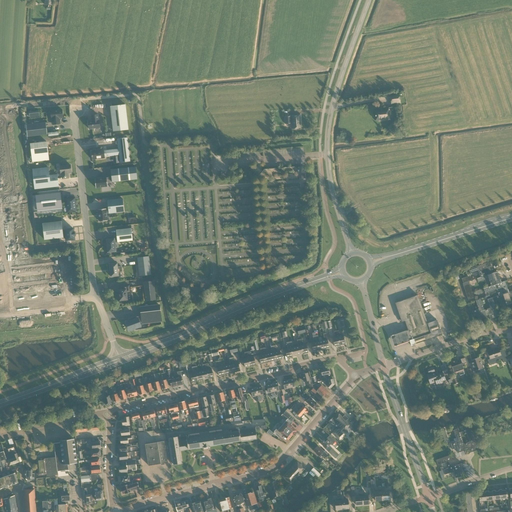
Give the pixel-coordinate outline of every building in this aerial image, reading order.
[(390,96),(391,104),(400,103),(399,94),(390,96)] [(110,106),(113,131),(128,130),(125,105),(110,106)] [(381,110),(374,111),(376,120),(379,121),(390,120),(388,108),(381,109),(381,110)] [(63,118),(62,110),(51,111),(52,119),(53,119),(53,125),(60,124),(59,118),(63,118)] [(88,122),(88,123),(88,124),(88,125),(89,126),(89,129),(92,129),(93,129),(94,129),(95,128),(100,128),(99,121),(98,115),(92,116),(92,121),(88,122)] [(300,123),(301,123),(300,115),(285,116),(285,124),(291,124),(292,127),(292,129),(301,128),(300,123)] [(47,135),(46,125),(46,123),(26,125),(27,137),(47,135)] [(106,152),(104,153),(103,150),(92,151),(92,155),(92,156),(93,161),(93,160),(104,158),(104,157),(119,155),(120,163),(130,162),(127,138),(117,139),(118,149),(106,150),(106,152)] [(31,144),(33,162),(49,160),(47,142),(31,144)] [(56,146),(54,146),(54,150),(57,150),(57,155),(62,155),(62,151),(69,150),(68,142),(64,143),(64,142),(60,143),(56,144),(56,146)] [(257,178),(263,171),(256,164),(252,168),(256,172),(253,175),(257,178)] [(67,173),(71,173),(70,165),(60,166),(61,174),(62,174),(63,179),(69,178),(68,175),(67,173)] [(32,169),(35,189),(59,186),(57,174),(49,175),(48,167),(32,169)] [(112,182),(137,179),(136,167),(111,170),(112,177),(95,179),(96,188),(108,187),(107,182),(112,182)] [(2,176),(0,175),(0,181),(6,181),(5,176),(9,175),(8,172),(2,173),(2,176)] [(6,181),(0,181),(0,187),(4,187),(4,190),(10,189),(10,186),(6,186),(6,181)] [(5,195),(0,196),(0,201),(8,201),(8,195),(11,195),(11,192),(5,192),(5,195)] [(37,210),(62,207),(61,192),(36,195),(37,210)] [(76,211),(75,198),(66,199),(67,212),(76,211)] [(100,222),(108,221),(107,213),(109,213),(124,211),(123,199),(107,200),(109,210),(106,210),(106,209),(98,210),(100,222)] [(0,207),(6,207),(6,210),(13,209),(12,206),(9,206),(8,201),(0,201),(0,207)] [(15,218),(7,219),(8,223),(8,225),(19,224),(18,218),(22,218),(21,214),(15,215),(15,218)] [(75,232),(74,232),(73,229),(63,230),(61,221),(43,224),(44,240),(63,238),(63,237),(66,237),(67,241),(75,240),(74,236),(75,236),(75,232)] [(19,224),(8,225),(8,227),(9,230),(17,230),(17,233),(23,232),(23,229),(19,229),(19,224)] [(107,240),(108,252),(116,251),(115,242),(132,240),(131,228),(116,230),(117,239),(114,239),(107,240)] [(18,238),(10,239),(10,242),(10,245),(21,243),(20,238),(24,238),(23,234),(17,235),(18,238)] [(21,243),(10,245),(10,247),(11,247),(11,250),(19,249),(19,253),(25,252),(25,248),(22,249),(21,243)] [(20,258),(12,259),(13,264),(23,263),(23,258),(26,257),(26,254),(20,255),(20,258)] [(137,257),(139,276),(151,275),(149,256),(137,257)] [(50,257),(47,257),(47,264),(50,263),(51,267),(53,266),(53,267),(57,266),(62,265),(61,259),(50,260),(50,257)] [(482,269),(484,276),(488,274),(486,268),(490,266),(489,262),(468,269),(470,274),(482,269)] [(13,264),(12,264),(13,269),(13,270),(21,269),(22,272),(28,272),(28,268),(24,268),(23,263),(13,264)] [(111,277),(119,276),(118,272),(122,271),(122,267),(118,267),(117,263),(109,264),(111,277)] [(497,272),(488,274),(484,276),(477,279),(478,281),(488,278),(491,286),(496,284),(493,278),(498,276),(497,272)] [(146,301),(156,300),(154,281),(144,282),(146,301)] [(497,289),(499,295),(503,294),(501,288),(506,286),(504,281),(496,284),(491,286),(483,288),(485,293),(497,289)] [(123,300),(127,300),(127,302),(132,301),(131,291),(130,291),(129,286),(123,286),(123,289),(118,290),(119,296),(118,296),(119,302),(123,301),(123,300)] [(511,290),(503,294),(499,295),(492,298),(493,301),(503,297),(506,305),(511,304),(509,297),(511,296),(511,290)] [(407,330),(406,331),(406,332),(410,343),(411,345),(441,334),(436,320),(427,324),(417,295),(395,303),(402,322),(404,321),(407,330)] [(487,299),(490,309),(484,311),(486,315),(492,313),(494,318),(498,316),(493,301),(492,298),(490,298),(487,299)] [(486,317),(486,315),(484,311),(480,299),(475,300),(479,309),(472,312),(473,316),(480,314),(481,319),(486,317)] [(141,316),(138,318),(137,317),(138,317),(138,316),(130,319),(131,320),(126,322),(129,330),(135,328),(136,330),(147,329),(147,328),(142,329),(139,323),(143,322),(150,321),(150,322),(161,321),(161,325),(162,325),(159,305),(140,307),(141,316)] [(22,328),(16,328),(17,335),(22,334),(23,342),(65,337),(64,326),(66,326),(66,323),(63,323),(64,325),(22,330),(22,328)] [(339,330),(336,331),(340,345),(345,344),(343,335),(340,336),(339,330)] [(410,343),(406,332),(391,337),(395,348),(410,343)] [(319,350),(324,349),(322,340),(319,341),(318,335),(315,336),(319,350)] [(302,339),(299,339),(303,354),(308,353),(306,344),(303,345),(302,339)] [(292,341),(289,342),(292,356),(298,355),(295,347),(293,347),(292,341)] [(276,345),(273,346),(277,360),(282,359),(280,350),(277,351),(276,345)] [(266,362),(271,361),(269,353),(267,353),(265,348),(262,348),(266,362)] [(498,348),(487,352),(489,359),(488,359),(490,365),(496,363),(495,361),(502,358),(503,362),(507,361),(506,357),(504,350),(499,352),(499,351),(498,348)] [(249,351),(247,352),(250,366),(256,365),(254,356),(251,357),(249,351)] [(471,362),(474,371),(483,368),(479,357),(474,359),(472,353),(466,355),(469,363),(471,362)] [(454,374),(458,372),(459,375),(460,376),(464,374),(464,373),(462,366),(466,364),(464,356),(460,357),(461,361),(451,365),(454,374)] [(234,357),(231,358),(235,372),(240,371),(238,362),(235,363),(234,357)] [(224,375),(229,373),(227,365),(225,365),(223,360),(221,360),(224,375)] [(207,363),(205,364),(208,378),(214,377),(212,369),(209,369),(207,363)] [(198,381),(203,380),(201,371),(198,372),(197,366),(194,367),(198,381)] [(429,374),(426,374),(430,384),(431,387),(442,383),(442,382),(446,380),(444,375),(449,373),(447,367),(441,369),(442,372),(438,374),(439,375),(435,376),(434,372),(435,372),(433,367),(427,369),(429,374)] [(322,375),(323,379),(326,378),(325,377),(330,376),(328,368),(321,370),(322,375)] [(165,370),(166,373),(167,376),(168,380),(170,379),(171,387),(177,386),(175,378),(175,375),(172,376),(170,369),(165,370)] [(303,374),(302,374),(303,378),(300,379),(302,387),(305,386),(304,382),(307,381),(308,384),(310,384),(310,382),(311,382),(310,376),(309,377),(308,373),(305,373),(304,373),(303,373),(303,374)] [(291,394),(288,379),(282,381),(284,389),(287,389),(289,394),(291,394)] [(326,386),(330,389),(334,385),(334,384),(333,379),(326,380),(327,385),(326,386)] [(129,398),(133,397),(131,389),(129,390),(127,383),(124,384),(125,387),(126,391),(127,390),(129,398)] [(275,398),(272,383),(266,384),(268,393),(271,392),(273,398),(275,398)] [(317,390),(324,396),(328,391),(321,385),(319,383),(317,385),(319,388),(317,390)] [(257,402),(259,401),(256,387),(250,388),(252,397),(255,396),(257,402)] [(241,388),(236,389),(238,398),(241,397),(242,400),(242,402),(245,401),(248,401),(246,393),(243,394),(241,388)] [(313,396),(318,401),(322,397),(317,392),(315,393),(316,392),(312,389),(310,392),(314,395),(313,396)] [(228,391),(230,398),(231,398),(232,401),(230,401),(231,409),(237,408),(235,399),(234,400),(234,398),(235,397),(234,390),(228,391)] [(223,392),(216,394),(218,402),(219,402),(220,406),(222,405),(221,401),(225,401),(223,392)] [(306,402),(312,408),(316,403),(310,397),(307,395),(305,397),(308,400),(306,402)] [(200,398),(202,406),(203,409),(204,418),(209,416),(208,411),(207,408),(207,407),(206,407),(206,406),(208,405),(206,397),(205,397),(204,397),(203,397),(202,397),(200,398)] [(197,398),(192,399),(197,419),(204,418),(203,415),(200,416),(198,406),(199,406),(197,398)] [(193,420),(197,419),(192,399),(188,401),(189,408),(190,408),(193,420)] [(179,402),(182,415),(188,414),(187,411),(185,401),(179,402)] [(306,406),(304,408),(303,406),(301,409),(300,409),(299,410),(299,411),(296,409),(293,413),(295,415),(295,417),(298,416),(300,417),(304,412),(308,413),(308,408),(306,406)] [(145,423),(151,421),(150,418),(151,417),(150,413),(149,410),(142,412),(144,420),(145,423)] [(143,426),(141,421),(141,418),(140,418),(138,413),(131,415),(133,420),(134,420),(136,420),(136,419),(137,419),(139,424),(142,423),(143,426)] [(332,418),(329,421),(336,429),(332,432),(339,440),(344,435),(345,434),(343,431),(343,430),(344,431),(350,425),(346,421),(348,419),(345,415),(343,417),(339,414),(334,419),(332,418)] [(290,425),(293,423),(288,418),(281,426),(292,435),(296,430),(290,425)] [(288,439),(292,435),(281,426),(278,430),(276,428),(274,431),(280,437),(282,434),(288,439)] [(189,449),(203,446),(203,447),(210,446),(210,445),(240,441),(257,439),(256,430),(255,429),(239,431),(238,427),(228,429),(169,438),(173,465),(182,463),(180,451),(189,449)] [(465,450),(465,449),(463,445),(460,436),(459,433),(458,429),(454,431),(456,438),(454,439),(455,442),(451,444),(453,449),(456,448),(457,453),(465,450)] [(470,443),(463,445),(465,449),(472,447),(473,452),(478,450),(470,429),(466,431),(470,443)] [(131,436),(131,437),(120,438),(121,444),(128,443),(128,439),(134,439),(134,435),(131,436)] [(326,439),(324,438),(320,443),(326,449),(327,448),(328,449),(331,446),(330,445),(331,444),(332,445),(335,441),(329,436),(326,439)] [(54,443),(55,457),(57,471),(58,471),(69,470),(68,464),(77,463),(74,439),(65,440),(65,438),(62,438),(63,440),(60,440),(60,442),(54,443)] [(86,439),(86,443),(87,443),(88,446),(92,445),(92,449),(101,448),(101,447),(101,442),(96,442),(96,441),(92,442),(92,439),(86,439)] [(165,441),(145,444),(148,465),(168,462),(165,441)] [(120,449),(120,451),(120,452),(131,451),(130,448),(139,447),(139,443),(127,444),(127,445),(120,446),(120,449)] [(328,456),(317,446),(316,447),(313,450),(314,450),(313,450),(319,456),(322,454),(326,458),(328,456)] [(332,448),(328,452),(335,458),(338,454),(332,448)] [(14,458),(13,458),(15,463),(20,462),(18,457),(20,457),(19,453),(17,454),(16,450),(15,450),(12,451),(12,452),(12,453),(12,452),(14,458)] [(12,452),(12,453),(10,453),(11,454),(6,456),(9,465),(15,463),(13,458),(14,458),(12,452)] [(135,452),(127,452),(127,453),(119,454),(119,457),(119,458),(119,459),(120,460),(130,459),(130,456),(135,456),(135,452)] [(447,461),(449,468),(454,467),(451,460),(456,459),(454,454),(436,461),(438,465),(447,461)] [(58,474),(58,471),(57,471),(55,457),(45,458),(37,459),(38,475),(48,474),(48,476),(58,474)] [(119,470),(119,471),(119,472),(120,472),(120,473),(127,472),(127,470),(132,469),(132,468),(136,467),(136,461),(135,459),(126,460),(126,462),(127,466),(119,467),(119,470)] [(296,479),(305,469),(296,461),(288,471),(289,472),(284,477),(291,483),(296,478),(296,479)] [(454,467),(449,468),(444,470),(445,475),(454,472),(457,478),(461,476),(459,470),(463,468),(462,464),(454,467)] [(311,470),(319,477),(323,473),(318,469),(317,470),(314,467),(311,470)] [(16,475),(18,474),(16,469),(11,471),(13,474),(10,475),(13,484),(18,482),(16,475)] [(25,478),(27,480),(27,482),(30,482),(30,480),(35,479),(35,473),(32,473),(32,469),(25,470),(25,478)] [(4,477),(8,486),(13,484),(10,475),(8,472),(7,472),(8,476),(4,477)] [(268,489),(272,500),(283,497),(280,486),(279,486),(277,480),(268,482),(269,489),(268,489)] [(121,487),(122,488),(121,489),(122,494),(125,493),(125,494),(131,492),(130,491),(139,489),(138,481),(128,483),(128,484),(121,487)] [(98,491),(94,491),(95,500),(96,500),(97,500),(98,500),(99,500),(103,499),(102,495),(103,494),(102,490),(101,490),(101,489),(102,489),(102,484),(97,485),(98,491)] [(258,485),(258,486),(257,487),(258,488),(255,488),(257,493),(259,502),(263,501),(262,497),(264,496),(264,499),(266,498),(265,493),(264,493),(262,485),(261,485),(260,485),(258,485)] [(84,491),(85,504),(89,503),(89,504),(92,503),(93,503),(92,494),(87,495),(87,488),(85,488),(85,491),(84,491)] [(23,490),(25,511),(36,511),(34,489),(23,490)] [(244,511),(243,508),(242,508),(241,505),(242,505),(241,503),(245,502),(242,493),(241,492),(239,493),(238,494),(238,495),(233,496),(237,511),(244,511)] [(13,493),(2,497),(2,498),(3,502),(4,501),(4,499),(13,496),(13,493)] [(250,493),(246,494),(248,501),(246,501),(248,506),(249,509),(254,508),(254,509),(258,508),(257,503),(253,493),(251,494),(250,493)] [(68,504),(68,501),(70,501),(69,494),(61,495),(62,499),(62,504),(58,505),(58,511),(67,511),(67,504),(68,504)] [(4,499),(4,501),(5,511),(15,511),(16,511),(17,511),(15,496),(14,496),(13,496),(4,499)] [(217,501),(220,511),(225,510),(225,511),(228,511),(228,510),(230,509),(230,511),(233,511),(233,508),(232,508),(229,497),(224,499),(217,501)] [(202,501),(205,511),(214,509),(211,498),(206,500),(202,501)] [(54,511),(54,500),(43,501),(43,511),(54,511)] [(187,501),(181,502),(183,510),(187,509),(188,511),(191,511),(192,511),(191,508),(189,508),(187,501)] [(203,511),(200,501),(196,503),(191,504),(193,511),(203,511)] [(183,511),(183,510),(181,502),(175,504),(177,511),(181,511),(180,511),(183,511)]
